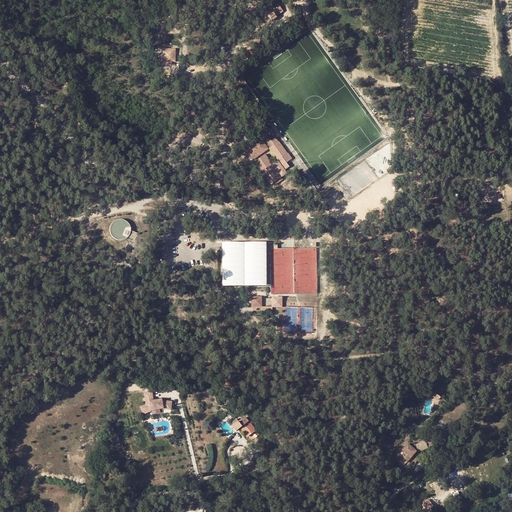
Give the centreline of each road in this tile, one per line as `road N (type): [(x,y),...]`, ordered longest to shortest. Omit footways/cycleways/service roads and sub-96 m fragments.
road 1 (unclassified): [(0,62),(50,106),(78,159),(122,169),(170,198),(214,207)]
road 2 (track): [(0,241),(162,193)]
road 3 (track): [(224,143),(186,139),(173,159),(193,170),(225,157)]
